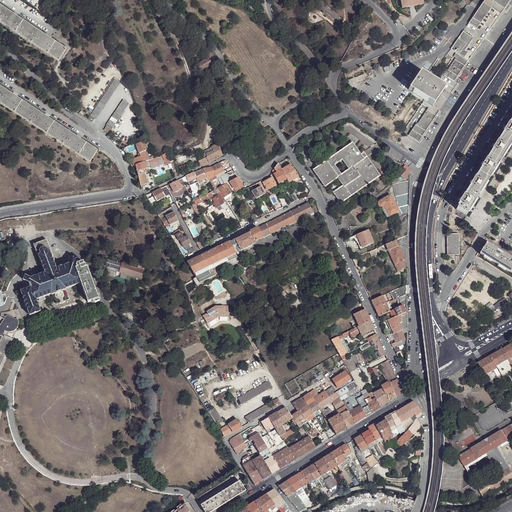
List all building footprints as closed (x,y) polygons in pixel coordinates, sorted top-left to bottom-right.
[(320,0),(314,0),(337,21),(340,18),(320,0)] [(400,0),(402,8),(423,4),(422,1),(423,1),(422,0),(400,0)] [(483,0),(450,49),(456,52),(467,60),(497,18),(504,9),(504,10),(508,5),(507,4),(510,0),(483,0)] [(59,62),(66,50),(49,38),(45,36),(23,21),(14,15),(6,9),(0,5),(0,22),(37,48),(41,50),(59,62)] [(467,60),(456,52),(436,82),(444,88),(451,93),(457,84),(453,81),(467,60)] [(198,60),(198,59),(195,61),(196,64),(200,71),(212,65),(208,58),(205,60),(203,57),(198,60)] [(436,82),(431,79),(420,71),(408,88),(424,100),(432,105),(444,88),(436,82)] [(90,117),(96,120),(120,83),(114,80),(90,117)] [(89,163),(98,151),(80,139),(77,138),(48,118),(44,116),(22,101),(14,95),(8,91),(0,86),(0,103),(37,127),(40,130),(68,149),(72,151),(89,163)] [(106,125),(111,129),(128,104),(123,100),(106,125)] [(439,110),(432,105),(424,100),(402,132),(408,136),(418,142),(427,129),(439,110)] [(511,141),(511,120),(509,125),(508,124),(502,132),(504,133),(501,138),(511,144),(511,141)] [(511,144),(501,138),(498,142),(497,141),(491,150),(493,151),(490,156),(499,162),(511,144)] [(133,166),(135,165),(149,160),(154,158),(153,156),(148,158),(143,142),(136,144),(139,153),(140,156),(139,157),(131,160),(133,166)] [(208,163),(222,156),(217,143),(211,147),(213,151),(206,154),(207,157),(206,157),(208,163)] [(334,192),(341,202),(378,175),(365,157),(362,159),(359,154),(351,144),(314,170),(325,185),(337,176),(344,185),(334,192)] [(154,158),(149,160),(151,167),(165,162),(162,155),(154,158)] [(499,162),(490,156),(487,160),(485,159),(480,168),(481,169),(478,174),(488,180),(499,162)] [(197,161),(200,166),(200,167),(208,163),(206,157),(204,158),(202,159),(197,161)] [(140,184),(140,185),(147,183),(145,174),(149,173),(148,168),(151,167),(149,160),(135,165),(140,184)] [(211,168),(210,168),(216,177),(215,175),(222,172),(223,173),(224,173),(223,172),(231,167),(230,163),(229,162),(228,161),(226,160),(224,161),(219,163),(211,168)] [(274,169),(272,171),(273,174),(277,173),(281,170),(280,169),(278,164),(274,169)] [(291,164),(281,170),(287,179),(288,183),(298,177),(291,164)] [(409,169),(405,165),(403,167),(409,173),(411,170),(409,169)] [(409,173),(403,167),(398,173),(404,179),(409,173)] [(210,168),(203,169),(207,177),(208,179),(210,182),(212,181),(216,178),(216,177),(210,168)] [(203,169),(194,172),(198,182),(205,178),(207,177),(203,169)] [(277,173),(273,174),(278,184),(287,179),(281,170),(277,173)] [(193,173),(185,176),(190,186),(198,182),(193,173)] [(260,182),(265,191),(270,188),(275,185),(271,177),(273,177),(272,175),(271,174),(268,177),(260,182)] [(488,180),(478,174),(475,178),(474,177),(468,186),(470,187),(467,191),(477,198),(488,180)] [(218,178),(222,186),(227,183),(229,182),(225,175),(218,178)] [(233,180),(229,182),(231,185),(229,186),(231,190),(233,188),(234,189),(242,184),(238,177),(233,180)] [(182,178),(166,186),(167,188),(172,198),(176,196),(178,197),(183,194),(184,192),(187,191),(183,181),(182,178)] [(409,180),(393,185),(395,192),(397,202),(409,199),(409,180)] [(265,191),(260,182),(253,185),(255,187),(260,185),(260,186),(251,191),(256,199),(266,193),(265,191)] [(214,190),(213,190),(215,194),(216,193),(217,194),(218,196),(216,197),(212,199),(214,203),(213,203),(215,208),(223,204),(223,203),(226,202),(225,200),(234,194),(231,190),(229,186),(227,183),(222,186),(217,189),(214,190)] [(244,187),(242,184),(234,189),(236,192),(244,187)] [(199,185),(188,190),(190,193),(200,188),(199,185)] [(162,191),(161,188),(152,193),(156,201),(165,196),(162,191)] [(477,198),(467,191),(464,196),(463,195),(457,204),(459,205),(456,209),(466,216),(477,198)] [(210,192),(194,201),(194,202),(196,205),(201,202),(202,203),(209,200),(208,199),(213,196),(210,192)] [(399,211),(390,195),(387,196),(386,194),(382,197),(383,199),(381,200),(382,200),(384,201),(384,203),(384,204),(383,206),(382,208),(387,217),(399,211)] [(408,212),(409,199),(397,202),(398,207),(401,211),(403,214),(408,212)] [(200,214),(196,205),(194,202),(191,204),(197,216),(200,214)] [(307,203),(263,225),(268,234),(270,233),(295,221),(294,220),(303,215),(304,217),(312,213),(307,203)] [(158,215),(165,226),(168,224),(168,225),(171,224),(177,220),(178,219),(173,211),(168,214),(164,216),(165,217),(162,219),(159,214),(158,215)] [(253,214),(248,216),(252,222),(257,220),(253,214)] [(396,239),(407,235),(407,230),(407,225),(408,214),(398,218),(397,224),(396,239)] [(295,221),(270,233),(271,235),(305,219),(304,217),(303,215),(294,220),(295,221)] [(397,224),(398,218),(387,222),(389,227),(397,224)] [(259,227),(250,231),(255,241),(262,237),(260,231),(261,231),(259,227)] [(213,233),(211,234),(214,241),(220,238),(215,230),(212,231),(213,233)] [(373,243),(368,230),(357,235),(359,239),(361,243),(360,243),(362,248),(367,246),(366,246),(373,243)] [(175,234),(182,247),(190,243),(185,235),(183,236),(182,236),(180,231),(175,234)] [(250,231),(234,239),(239,250),(255,242),(255,241),(250,231)] [(456,249),(459,249),(459,234),(447,234),(447,255),(456,255),(456,249)] [(406,245),(407,236),(396,240),(395,240),(398,246),(405,261),(406,245)] [(234,239),(229,242),(234,253),(235,252),(239,250),(234,239)] [(43,241),(38,243),(34,244),(33,245),(38,257),(39,256),(40,260),(39,260),(40,261),(41,261),(42,264),(41,265),(41,266),(42,265),(44,268),(42,269),(43,270),(44,270),(45,273),(31,278),(25,276),(23,280),(29,283),(31,288),(28,289),(23,291),(21,291),(21,293),(19,294),(20,297),(23,296),(30,316),(41,312),(36,300),(41,298),(51,294),(52,295),(56,293),(61,291),(66,290),(65,289),(81,283),(88,302),(98,299),(87,267),(85,268),(80,269),(77,270),(75,265),(78,260),(74,258),(71,263),(56,269),(55,265),(56,265),(56,264),(55,264),(54,261),(55,261),(54,260),(53,260),(52,257),(53,256),(53,255),(52,256),(50,252),(51,252),(47,240),(43,241)] [(387,250),(398,246),(395,240),(385,245),(387,250)] [(187,262),(194,273),(206,267),(227,256),(229,260),(230,259),(237,256),(235,252),(234,253),(229,242),(187,262)] [(493,263),(499,253),(497,251),(498,250),(489,244),(488,246),(486,244),(480,254),(493,263)] [(394,265),(405,261),(398,246),(387,250),(394,265)] [(377,248),(369,252),(371,257),(376,255),(375,252),(379,251),(377,248)] [(510,273),(511,269),(511,260),(511,259),(511,258),(503,253),(503,255),(499,253),(493,263),(510,273)] [(227,256),(206,267),(208,270),(221,264),(223,263),(228,260),(229,260),(227,256)] [(109,260),(107,266),(120,270),(119,273),(140,280),(143,271),(144,268),(138,265),(137,269),(123,264),(123,261),(115,259),(114,262),(109,260)] [(405,265),(405,261),(394,265),(397,272),(405,269),(405,265)] [(193,280),(197,286),(200,283),(200,282),(211,277),(208,270),(206,267),(194,273),(196,278),(193,280)] [(260,289),(262,293),(272,289),(270,284),(260,289)] [(406,293),(406,285),(390,292),(393,299),(395,298),(406,293)] [(406,297),(406,293),(395,298),(396,300),(399,307),(402,306),(406,304),(406,297)] [(386,303),(382,296),(379,297),(376,299),(371,301),(375,308),(386,303)] [(500,303),(495,307),(496,308),(490,313),(488,315),(490,317),(503,307),(509,303),(506,299),(500,303)] [(390,311),(386,303),(375,308),(379,316),(390,311)] [(224,308),(224,305),(216,304),(206,310),(207,312),(202,314),(206,322),(217,315),(228,315),(228,308),(224,308)] [(490,313),(496,308),(495,307),(492,304),(486,309),(490,313)] [(399,307),(394,309),(397,316),(400,315),(402,314),(405,313),(402,306),(399,307)] [(354,315),(358,324),(359,326),(369,320),(364,310),(354,315)] [(17,320),(7,316),(6,317),(2,314),(0,317),(4,319),(0,326),(0,368),(11,343),(12,341),(3,337),(4,334),(7,336),(8,331),(10,331),(11,331),(12,330),(13,330),(14,330),(15,329),(16,328),(16,327),(17,327),(17,326),(18,325),(18,324),(18,323),(18,322),(17,321),(17,320)] [(394,317),(386,321),(392,334),(402,330),(399,323),(400,323),(402,322),(401,320),(401,319),(400,316),(400,315),(397,316),(394,318),(394,317)] [(359,326),(357,327),(361,334),(361,336),(374,329),(369,320),(359,326)] [(354,328),(349,331),(350,334),(352,338),(361,334),(357,327),(354,328)] [(392,334),(387,336),(390,341),(393,340),(394,343),(395,342),(395,343),(396,343),(397,345),(398,347),(405,344),(404,340),(402,334),(407,332),(407,328),(402,330),(392,334)] [(334,345),(341,342),(339,339),(338,336),(331,340),(334,345)] [(347,353),(351,351),(343,337),(339,339),(341,342),(347,353)] [(360,346),(361,350),(371,345),(377,359),(385,355),(380,343),(377,337),(373,339),(368,342),(360,346)] [(345,354),(347,353),(341,342),(334,345),(338,352),(340,356),(345,354)] [(511,344),(501,350),(507,360),(511,357),(511,344)] [(491,356),(497,366),(507,360),(501,350),(491,356)] [(344,361),(350,372),(357,369),(350,356),(349,356),(349,357),(346,359),(346,360),(344,361)] [(487,374),(498,368),(497,366),(491,356),(478,363),(485,375),(487,374)] [(395,376),(388,360),(380,364),(379,364),(388,382),(389,383),(397,397),(403,393),(395,376)] [(382,382),(374,367),(371,368),(379,383),(382,382)] [(214,368),(192,380),(196,387),(218,376),(214,368)] [(357,369),(350,372),(359,389),(366,385),(357,369)] [(344,371),(332,379),(337,388),(339,387),(339,388),(340,387),(340,386),(350,380),(344,371)] [(341,400),(359,390),(354,380),(336,392),(341,400)] [(238,398),(242,404),(271,387),(268,381),(238,398)] [(389,402),(397,397),(389,383),(388,382),(381,386),(382,388),(389,402)] [(329,397),(333,394),(332,392),(335,390),(333,387),(325,392),(329,397)] [(309,406),(315,402),(313,399),(320,394),(315,388),(302,398),(309,406)] [(380,408),(389,402),(382,388),(372,393),(371,393),(368,394),(367,393),(362,395),(363,396),(365,400),(369,398),(373,395),(374,398),(380,408)] [(229,390),(218,396),(219,399),(231,394),(229,390)] [(317,404),(329,397),(325,392),(325,391),(320,394),(313,399),(315,402),(317,404)] [(342,402),(341,400),(336,392),(333,394),(329,397),(332,402),(337,411),(345,406),(342,402)] [(372,413),(365,400),(363,396),(357,399),(360,406),(366,416),(366,417),(372,413)] [(329,403),(332,402),(329,397),(317,404),(319,408),(324,416),(325,415),(331,412),(329,407),(325,410),(323,406),(326,404),(326,405),(329,403)] [(281,404),(278,398),(267,405),(270,410),(281,404)] [(299,410),(305,418),(313,413),(309,406),(302,398),(300,399),(303,404),(300,406),(302,408),(299,410)] [(372,413),(380,408),(374,398),(371,400),(369,398),(365,400),(372,413)] [(298,411),(299,410),(302,408),(300,406),(297,401),(292,404),(298,411)] [(414,401),(411,402),(417,415),(417,417),(418,418),(421,414),(422,413),(421,411),(414,401)] [(319,408),(317,404),(315,402),(309,406),(313,413),(316,410),(319,408)] [(411,402),(396,412),(400,421),(402,424),(403,423),(403,422),(410,417),(414,421),(417,417),(417,415),(411,402)] [(355,423),(366,417),(366,416),(360,406),(354,409),(350,403),(347,405),(345,406),(347,410),(355,423)] [(252,421),(270,410),(267,405),(249,415),(245,417),(249,423),(252,421)] [(339,415),(347,410),(345,406),(337,411),(339,414),(339,415)] [(208,411),(216,424),(222,421),(213,407),(208,411)] [(283,423),(292,418),(291,416),(286,407),(277,412),(283,423)] [(298,427),(307,421),(305,418),(299,410),(298,411),(291,416),(292,418),(298,427)] [(347,428),(355,423),(347,410),(339,415),(347,428)] [(395,411),(390,414),(395,425),(400,421),(396,412),(395,411)] [(283,423),(277,412),(268,417),(274,425),(275,428),(276,429),(280,435),(280,436),(283,440),(291,435),(293,434),(296,432),(294,429),(292,428),(286,433),(281,425),(283,423)] [(307,421),(307,422),(315,416),(313,413),(305,418),(307,421)] [(343,430),(347,428),(339,415),(339,414),(335,416),(343,430)] [(384,417),(385,420),(389,428),(395,425),(390,414),(384,417)] [(336,435),(343,430),(335,416),(328,420),(327,420),(328,423),(336,435)] [(283,440),(280,436),(280,435),(276,429),(270,432),(268,429),(274,425),(268,417),(261,422),(268,433),(269,434),(276,446),(287,464),(295,460),(288,449),(283,440)] [(403,423),(402,424),(405,429),(414,421),(410,417),(403,422),(403,423)] [(227,425),(232,432),(241,427),(236,419),(227,425)] [(385,420),(376,425),(382,436),(384,440),(386,438),(389,441),(394,439),(393,437),(390,431),(389,428),(385,420)] [(367,428),(369,430),(375,440),(382,436),(376,425),(375,423),(367,428)] [(408,430),(412,434),(417,430),(419,428),(413,423),(408,430)] [(400,435),(405,429),(402,424),(397,428),(399,433),(400,435)] [(511,438),(511,424),(501,432),(507,441),(511,438)] [(220,429),(224,436),(232,433),(232,432),(227,425),(220,429)] [(390,431),(393,437),(399,433),(397,428),(390,431)] [(329,439),(335,435),(331,430),(330,429),(324,432),(325,432),(329,439)] [(369,430),(361,434),(367,445),(375,440),(369,430)] [(401,437),(397,442),(401,446),(412,434),(408,430),(407,431),(401,437)] [(325,441),(329,439),(325,432),(320,435),(325,441)] [(472,449),(478,459),(495,448),(498,447),(500,445),(507,441),(501,432),(472,449)] [(258,433),(252,437),(255,443),(254,444),(259,453),(271,474),(280,469),(272,457),(268,450),(267,448),(261,438),(258,433)] [(230,439),(229,442),(230,444),(236,453),(247,447),(245,444),(241,437),(239,434),(230,439)] [(295,460),(305,453),(299,442),(295,437),(293,434),(291,435),(297,443),(288,449),(295,460)] [(361,434),(354,439),(357,445),(361,451),(368,446),(367,445),(361,434)] [(267,448),(268,450),(272,447),(265,436),(263,437),(261,438),(267,448)] [(312,449),(316,447),(309,436),(307,437),(303,439),(299,442),(305,453),(312,449)] [(511,441),(511,438),(507,441),(500,445),(501,448),(511,441)] [(380,443),(378,445),(382,453),(384,456),(386,453),(385,451),(380,443)] [(345,444),(338,448),(344,457),(350,454),(351,453),(345,444)] [(380,454),(383,457),(384,456),(382,453),(378,445),(377,444),(375,445),(380,453),(379,454),(380,454)] [(506,457),(501,448),(500,445),(498,447),(503,456),(504,458),(506,457)] [(280,469),(287,464),(276,446),(273,448),(277,454),(272,457),(280,469)] [(338,448),(330,453),(337,465),(345,460),(344,457),(338,448)] [(465,466),(466,469),(468,467),(497,450),(495,448),(478,459),(465,466)] [(459,457),(465,466),(478,459),(472,449),(459,457)] [(361,451),(357,453),(355,454),(362,466),(367,462),(361,451)] [(250,461),(252,460),(263,479),(271,474),(259,453),(257,454),(254,454),(249,457),(248,458),(250,461)] [(330,453),(323,458),(329,470),(337,465),(330,453)] [(242,461),(243,466),(254,485),(263,479),(252,460),(250,461),(248,458),(249,457),(248,455),(247,456),(248,458),(244,460),(242,461)] [(323,458),(314,463),(321,475),(325,473),(329,470),(323,458)] [(345,460),(337,465),(340,470),(345,467),(348,465),(346,462),(345,460)] [(314,463),(307,468),(314,479),(314,480),(321,475),(314,463)] [(345,467),(340,470),(341,473),(345,479),(346,482),(348,486),(354,483),(345,467)] [(466,469),(478,487),(480,486),(478,484),(468,467),(466,469)] [(307,468),(301,472),(308,483),(314,479),(307,468)] [(490,481),(495,489),(511,479),(511,471),(511,469),(508,470),(492,480),(490,481)] [(301,472),(294,476),(302,487),(308,483),(301,472)] [(325,473),(321,475),(327,486),(328,489),(335,486),(331,478),(330,476),(325,473)] [(321,475),(314,480),(316,483),(319,482),(323,488),(327,486),(321,475)] [(288,480),(295,491),(302,487),(294,476),(288,480)] [(197,497),(198,500),(225,483),(225,482),(230,479),(229,477),(197,497)] [(478,484),(480,486),(489,481),(490,481),(492,480),(490,477),(478,484)] [(233,498),(245,490),(239,480),(219,493),(225,503),(233,498)] [(288,480),(278,486),(287,496),(295,491),(288,480)] [(478,487),(483,496),(495,489),(490,481),(489,481),(480,486),(478,487)] [(302,487),(295,491),(298,495),(303,502),(309,498),(308,497),(306,494),(305,493),(304,491),(303,490),(302,487)] [(284,501),(274,489),(267,494),(275,504),(276,505),(284,501)] [(287,496),(299,511),(307,508),(303,502),(298,495),(295,491),(287,496)] [(204,511),(210,511),(225,503),(219,493),(200,505),(204,511)] [(275,504),(267,494),(255,501),(263,511),(264,511),(269,509),(275,504)] [(246,507),(249,511),(263,511),(255,501),(246,507)] [(289,507),(284,501),(276,505),(277,506),(278,508),(281,511),(284,510),(284,511),(289,507)]
